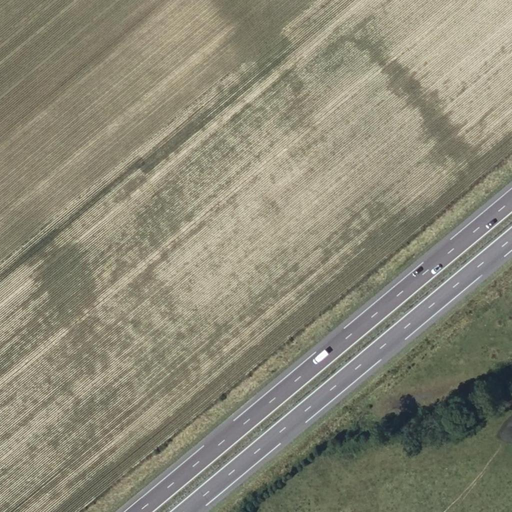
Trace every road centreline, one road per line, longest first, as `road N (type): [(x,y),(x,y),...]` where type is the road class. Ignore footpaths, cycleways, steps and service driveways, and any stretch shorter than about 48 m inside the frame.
road 1 (motorway): [(511,200),(134,511)]
road 2 (motorway): [(186,511),(511,239)]
